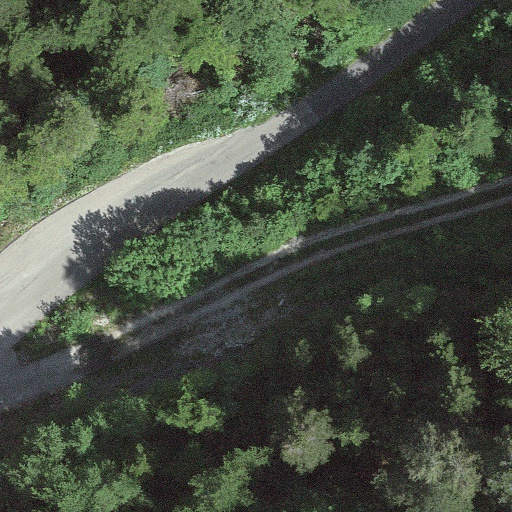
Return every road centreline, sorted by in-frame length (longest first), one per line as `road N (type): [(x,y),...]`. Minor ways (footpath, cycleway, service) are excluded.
road 1 (unclassified): [(474,0),(352,92),(83,248),(0,325)]
road 2 (track): [(0,394),(297,257),(511,187)]
